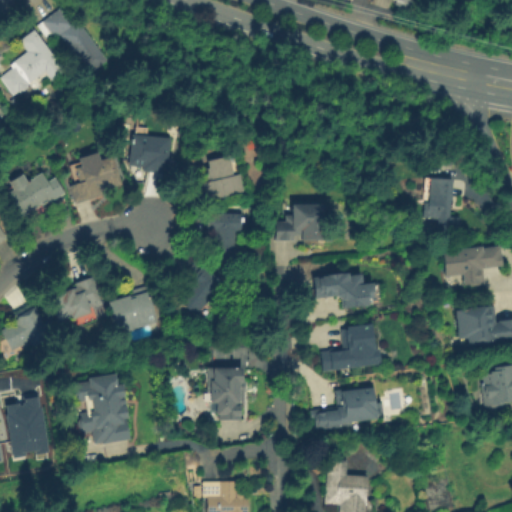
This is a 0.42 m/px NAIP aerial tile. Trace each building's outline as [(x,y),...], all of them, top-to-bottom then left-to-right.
[(416,0),(419,1),(414,14),(397,8),(398,5),(393,4),(394,0),(416,0)] [(77,21),(107,61),(89,74),(88,72),(81,78),(64,56),(71,50),(59,34),(55,38),(56,39),(49,43),(36,26),(60,8),(72,24),(77,21)] [(33,30),(64,71),(42,88),(35,79),(13,96),(0,78),(0,76),(11,68),(8,64),(26,51),(19,41),(33,30)] [(9,101),(15,97),(23,108),(18,112),(9,101)] [(169,138),(165,174),(142,171),(143,166),(127,164),(130,134),(169,138)] [(243,191),(205,201),(201,184),(209,181),(209,178),(204,179),(202,169),(207,168),(206,161),(228,155),(233,175),(238,174),(243,191)] [(73,168),(112,156),(121,184),(104,189),(103,185),(100,186),(103,195),(74,204),(68,186),(78,183),(73,168)] [(18,215),(3,190),(13,184),(8,175),(21,167),(26,175),(41,166),(46,175),(54,171),(64,188),(18,215)] [(428,178),(450,179),(448,216),(458,217),(458,232),(436,231),(436,222),(430,221),(430,218),(421,218),(422,202),(427,202),(428,178)] [(324,204),(323,239),(297,239),(297,234),(290,234),(290,240),(270,239),(270,221),(281,221),(281,214),(287,214),(287,203),(324,204)] [(205,213),(240,214),(240,232),(234,232),(233,261),(212,260),(212,244),(210,244),(210,235),(212,235),(212,231),(205,231),(205,213)] [(499,245),(501,266),(483,268),(484,284),(470,286),(470,284),(463,285),(462,274),(444,276),(442,253),(452,251),(452,249),(481,245),(481,247),(499,245)] [(222,282),(195,315),(177,300),(191,283),(182,276),(194,260),(222,282)] [(338,307),(337,295),(310,299),(308,277),(356,271),(357,281),(368,280),(370,296),(363,297),(364,304),(338,307)] [(92,277),(104,313),(100,314),(96,305),(86,309),(87,312),(81,314),(80,311),(69,315),(70,318),(55,323),(44,293),(92,277)] [(145,286),(150,304),(156,302),(160,318),(155,319),(156,323),(124,333),(127,345),(120,347),(106,302),(126,297),(125,292),(145,286)] [(32,304),(55,350),(37,359),(28,341),(9,351),(0,333),(0,327),(9,323),(6,317),(32,304)] [(493,305),(494,322),(498,322),(498,320),(511,318),(511,339),(468,345),(468,337),(459,338),(455,310),(493,305)] [(317,371),(314,351),(340,347),(337,326),(368,322),(374,363),(317,371)] [(511,360),(511,400),(511,401),(511,403),(505,404),(502,406),(493,407),(490,405),(483,406),(480,375),(490,373),(489,363),(511,360)] [(241,368),(242,381),(244,381),(244,392),(243,392),(243,404),(240,404),(240,420),(218,421),(218,414),(215,414),(215,403),(209,403),(209,394),(206,393),(206,368),(241,368)] [(75,411),(83,410),(81,399),(73,401),(70,381),(84,379),(83,376),(110,372),(112,383),(118,382),(127,437),(90,443),(88,432),(79,433),(75,411)] [(311,429),(311,419),(305,419),(304,410),(332,407),(330,389),(368,385),(373,418),(346,422),(346,425),(311,429)] [(2,413),(3,412),(2,403),(16,400),(16,402),(18,402),(16,394),(27,392),(27,394),(34,393),(36,405),(39,404),(47,451),(32,453),(31,449),(22,450),(23,454),(9,456),(2,413)] [(362,476),(359,511),(334,511),(335,504),(319,502),(323,459),(342,460),(341,474),(362,476)] [(182,482),(167,484),(166,478),(181,476),(182,482)] [(217,481),(235,481),(235,491),(240,491),(240,494),(243,494),(243,496),(246,496),(246,511),(205,511),(205,496),(217,496),(217,481)]
